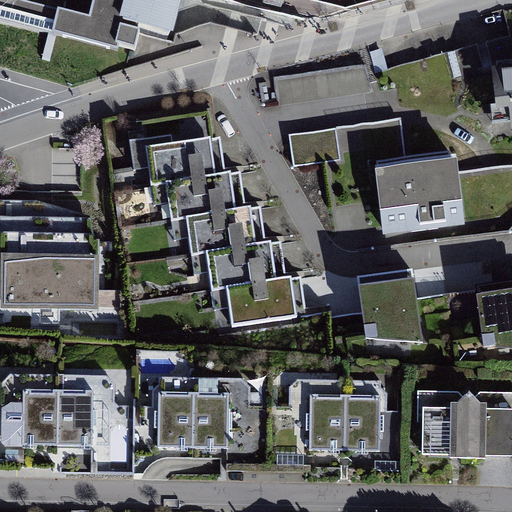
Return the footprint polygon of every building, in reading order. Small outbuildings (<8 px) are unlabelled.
[(94,16),(30,0),(0,0),(0,16),(137,51),(143,28),(94,16)] [(97,0),(94,16),(143,28),(174,36),(183,0),(97,0)] [(511,60),(498,62),(506,129),(511,127),(511,60)] [(407,153),(403,121),(293,134),(297,166),(340,161),(344,194),(375,190),(380,236),(511,221),(511,167),(463,173),(460,147),(407,153)] [(153,181),(170,179),(220,172),(214,134),(148,143),(153,181)] [(234,170),(220,172),(170,179),(175,216),(191,214),(239,207),(234,170)] [(0,194),(0,308),(107,312),(110,220),(43,196),(0,194)] [(255,205),(239,207),(191,214),(196,250),(212,248),(260,242),(255,205)] [(274,240),(260,242),(212,248),(217,286),(229,284),(279,278),(274,240)] [(418,269),(361,276),(369,336),(428,339),(418,269)] [(296,275),(279,278),(229,284),(235,328),(302,319),(296,275)] [(331,296),(332,319),(363,317),(360,278),(307,281),(308,297),(331,296)] [(511,279),(478,283),(487,342),(511,343),(511,279)] [(55,394),(18,393),(17,454),(55,454),(55,394)] [(92,394),(55,394),(55,454),(92,454),(92,394)] [(192,398),(157,398),(156,452),(192,452),(192,398)] [(228,398),(192,398),(192,452),(228,452),(228,398)] [(382,401),(347,402),(348,458),(383,457),(382,401)] [(347,402),(312,402),(313,459),(348,458),(347,402)] [(448,414),(422,415),(422,462),(511,461),(511,415),(485,416),(485,407),(448,407),(448,414)]
